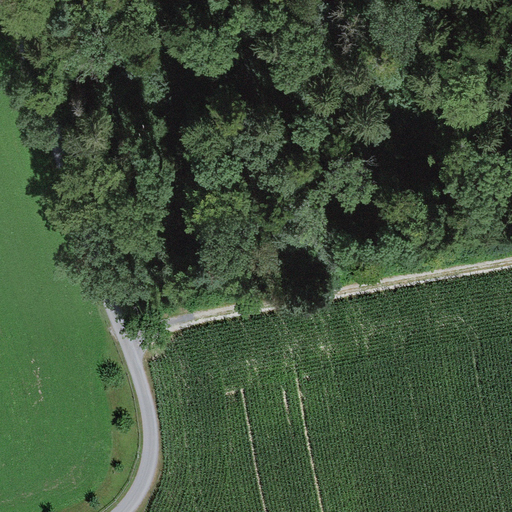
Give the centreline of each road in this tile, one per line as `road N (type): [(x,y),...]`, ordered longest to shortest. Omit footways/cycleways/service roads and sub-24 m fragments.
road 1 (track): [(128,337),(192,318),(511,266)]
road 2 (track): [(128,337),(0,9)]
road 3 (track): [(122,511),(145,478),(152,442),(128,337)]
